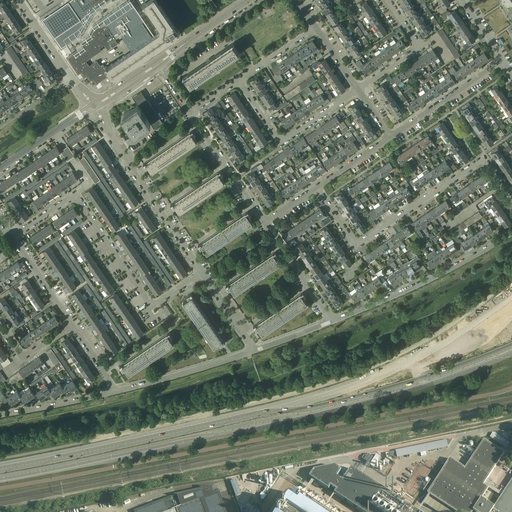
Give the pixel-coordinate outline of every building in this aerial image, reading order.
[(74,0),(70,0),(68,2),(79,17),(84,25),(88,19),(86,17),(74,0)] [(74,0),(86,17),(88,19),(90,15),(91,14),(89,11),(89,10),(82,0),(74,0)] [(89,0),(82,0),(89,10),(89,11),(91,14),(97,10),(96,9),(89,0)] [(96,0),(89,0),(96,9),(101,6),(96,0)] [(107,65),(105,66),(106,67),(107,69),(110,74),(113,78),(138,60),(139,62),(158,50),(160,48),(159,46),(164,43),(165,45),(170,41),(169,39),(173,37),(174,38),(175,37),(176,38),(180,34),(179,32),(179,31),(178,31),(178,30),(177,30),(176,30),(171,23),(155,0),(147,0),(143,3),(142,4),(143,6),(145,5),(159,27),(159,31),(157,33),(154,35),(146,40),(131,50),(108,66),(107,65)] [(146,40),(154,35),(130,0),(130,1),(120,7),(124,12),(119,16),(123,21),(115,26),(118,31),(117,32),(113,35),(115,37),(117,40),(122,37),(122,36),(124,35),(128,40),(125,41),(131,50),(146,40)] [(325,0),(319,5),(322,9),(329,5),(332,3),(330,1),(328,3),(326,0),(325,0)] [(359,6),(363,11),(370,6),(366,1),(364,3),(362,0),(356,4),(358,7),(359,6)] [(448,0),(443,0),(440,2),(442,5),(437,8),(440,13),(446,9),(445,6),(446,5),(447,6),(448,5),(447,4),(450,3),(448,0)] [(511,0),(500,0),(511,17),(511,0)] [(403,6),(406,11),(413,6),(410,1),(403,6)] [(68,2),(47,16),(67,44),(64,40),(75,33),(77,37),(84,25),(79,17),(68,2)] [(8,9),(5,4),(0,7),(0,9),(2,13),(8,9)] [(322,9),(326,14),(333,10),(329,5),(322,9)] [(373,11),(370,6),(363,11),(366,16),(373,11)] [(416,11),(413,6),(406,11),(410,15),(416,11)] [(120,7),(114,12),(117,17),(119,16),(124,12),(120,7)] [(6,18),(12,14),(8,9),(2,13),(6,18)] [(455,9),(452,11),(451,11),(451,12),(449,13),(447,11),(442,15),(445,19),(448,22),(451,19),(458,15),(455,9)] [(326,14),(329,19),(336,15),(333,10),(326,14)] [(377,16),(373,11),(366,16),(363,18),(367,23),(370,21),(377,16)] [(410,15),(413,21),(420,16),(416,11),(410,15)] [(114,12),(102,19),(113,35),(117,32),(118,31),(115,26),(123,21),(119,16),(117,17),(114,12)] [(15,19),(12,14),(6,18),(9,23),(15,19)] [(329,19),(332,24),(339,20),(340,20),(342,18),(341,16),(338,18),(336,15),(329,19)] [(462,19),(458,15),(451,19),(455,24),(462,19)] [(380,21),(377,16),(370,21),(373,26),(380,21)] [(423,21),(420,16),(413,21),(416,25),(423,21)] [(12,28),(19,24),(15,19),(9,23),(12,28)] [(102,19),(97,23),(99,25),(106,36),(101,39),(105,44),(108,49),(119,42),(117,40),(115,37),(113,35),(102,19)] [(455,24),(458,29),(465,24),(462,19),(455,24)] [(373,26),(376,31),(383,26),(380,21),(373,26)] [(416,25),(420,30),(427,26),(423,21),(416,25)] [(334,27),(338,32),(344,27),(341,22),(334,27)] [(22,29),(19,24),(12,28),(16,33),(22,29)] [(96,24),(92,26),(101,39),(106,36),(99,25),(97,26),(96,24)] [(420,30),(423,35),(430,31),(431,32),(433,31),(429,24),(427,26),(420,30)] [(468,29),(465,24),(458,29),(461,34),(468,29)] [(92,26),(89,32),(91,35),(100,48),(105,44),(101,39),(92,26)] [(387,31),(383,26),(376,31),(380,36),(387,31)] [(348,32),(344,27),(338,32),(341,37),(348,32)] [(461,34),(465,39),(472,34),(468,29),(461,34)] [(341,37),(344,42),(351,37),(348,32),(341,37)] [(75,33),(64,40),(67,44),(69,42),(77,37),(75,33)] [(470,43),(472,42),(472,43),(473,42),(472,41),(475,39),(472,34),(465,39),(467,42),(462,45),(465,50),(471,46),(470,43)] [(91,35),(85,39),(96,54),(101,50),(100,48),(91,35)] [(22,47),(24,45),(30,41),(27,36),(19,42),(22,47)] [(344,42),(348,47),(354,42),(351,37),(344,42)] [(395,42),(400,49),(405,45),(403,42),(406,40),(404,37),(401,39),(401,38),(395,42)] [(85,39),(80,42),(84,47),(91,58),(96,54),(85,39)] [(34,46),(30,41),(24,45),(28,50),(34,46)] [(312,41),(307,44),(312,51),(317,48),(312,41)] [(348,47),(351,52),(358,47),(361,45),(360,42),(356,45),(354,42),(348,47)] [(390,56),(395,52),(390,45),(388,42),(386,43),(388,45),(384,47),(385,49),(390,56)] [(395,52),(400,49),(395,42),(390,45),(395,52)] [(304,46),(302,47),(307,54),(312,51),(307,44),(307,43),(304,45),(304,46)] [(233,44),(184,77),(190,86),(239,52),(233,44)] [(31,55),(37,51),(34,46),(28,50),(31,55)] [(76,59),(72,62),(79,73),(82,72),(90,66),(89,66),(86,61),(91,58),(84,47),(78,51),(82,56),(76,59)] [(302,47),(297,51),(302,58),(307,54),(302,47)] [(351,52),(354,56),(361,52),(358,47),(351,52)] [(385,59),(390,56),(385,49),(381,52),(385,59)] [(438,58),(433,49),(427,53),(432,60),(434,63),(436,62),(435,60),(438,58)] [(34,60),(40,56),(37,51),(31,55),(34,60)] [(78,51),(73,54),(76,59),(82,56),(78,51)] [(297,61),(302,58),(297,51),(292,54),(297,61)] [(381,52),(376,56),(380,62),(385,59),(381,52)] [(484,52),(479,55),(483,62),(489,59),(484,52)] [(427,63),(432,60),(427,53),(422,56),(427,63)] [(292,54),(287,57),(292,64),(297,61),(292,54)] [(478,66),(483,62),(479,55),(474,59),(478,66)] [(40,56),(34,60),(38,65),(44,61),(40,56)] [(375,66),(380,62),(376,56),(371,59),(375,66)] [(422,56),(417,60),(422,67),(427,63),(422,56)] [(287,68),(292,64),(287,57),(282,61),(287,68)] [(319,63),(317,60),(311,64),(315,69),(319,66),(322,69),(328,64),(325,59),(319,63)] [(371,59),(366,62),(370,69),(375,66),(371,59)] [(474,59),(469,62),(473,69),(478,66),(474,59)] [(90,66),(82,72),(85,77),(88,75),(101,65),(97,60),(89,66),(90,66)] [(361,67),(363,68),(362,69),(363,70),(363,69),(365,72),(370,69),(366,62),(363,64),(359,60),(355,63),(359,68),(361,67)] [(417,70),(422,67),(417,60),(412,63),(417,70)] [(41,70),(47,66),(44,61),(38,65),(41,70)] [(282,61),(277,64),(282,71),(287,68),(282,61)] [(468,73),(473,69),(469,62),(464,66),(468,73)] [(412,63),(408,66),(412,73),(417,70),(412,63)] [(101,65),(88,75),(91,80),(94,78),(107,69),(106,67),(103,64),(101,65)] [(282,71),(277,64),(272,67),(276,73),(273,75),(278,82),(282,78),(279,73),(282,71)] [(325,74),(332,69),(333,68),(331,65),(330,66),(328,64),(322,69),(325,74)] [(44,75),(51,71),(47,66),(41,70),(44,75)] [(407,77),(412,73),(408,66),(403,70),(407,77)] [(455,74),(456,75),(455,76),(456,77),(457,76),(459,79),(464,76),(459,69),(456,71),(453,66),(448,69),(452,75),(455,74)] [(464,66),(459,69),(464,76),(468,73),(464,66)] [(3,67),(0,68),(0,73),(2,76),(4,80),(9,76),(7,73),(8,72),(5,68),(4,69),(3,67)] [(107,69),(94,78),(97,83),(99,82),(110,74),(107,69)] [(325,74),(328,79),(335,74),(332,69),(325,74)] [(403,70),(398,73),(402,80),(407,77),(403,70)] [(54,76),(51,71),(44,75),(48,80),(54,76)] [(404,82),(402,80),(398,73),(393,77),(398,85),(404,82)] [(339,79),(335,74),(328,79),(332,84),(339,79)] [(453,83),(455,82),(450,75),(445,78),(450,85),(450,87),(454,85),(453,83)] [(253,86),(260,81),(257,76),(250,80),(253,86)] [(445,89),(450,85),(445,78),(440,82),(445,89)] [(332,84),(335,89),(342,84),(339,79),(332,84)] [(264,86),(260,81),(253,86),(257,91),(264,86)] [(440,82),(435,85),(440,92),(445,89),(440,82)] [(27,86),(25,83),(22,85),(28,94),(33,90),(32,88),(30,85),(29,84),(27,86)] [(379,93),(386,88),(383,83),(376,88),(379,93)] [(345,89),(342,84),(335,89),(338,94),(345,89)] [(19,91),(23,97),(28,94),(22,85),(20,87),(22,89),(19,91)] [(435,95),(440,92),(435,85),(430,88),(435,95)] [(495,95),(501,90),(497,85),(491,89),(495,95)] [(260,96),(267,91),(264,86),(257,91),(260,96)] [(321,94),(324,93),(320,87),(315,90),(319,95),(315,97),(320,104),(325,100),(321,94)] [(390,93),(386,88),(379,93),(383,98),(390,93)] [(430,88),(425,92),(430,99),(435,95),(430,88)] [(495,95),(498,100),(505,96),(501,90),(495,95)] [(23,97),(19,91),(14,94),(18,100),(23,97)] [(231,101),(238,96),(234,91),(227,96),(231,101)] [(271,96),(267,91),(260,96),(264,101),(271,96)] [(132,97),(137,104),(145,98),(141,92),(132,97)] [(425,102),(430,99),(425,92),(420,95),(425,102)] [(383,98),(386,103),(393,98),(390,93),(383,98)] [(13,104),(18,100),(14,94),(9,98),(13,104)] [(420,95),(415,98),(420,105),(425,102),(420,95)] [(3,100),(8,107),(13,104),(9,98),(8,96),(3,100)] [(241,101),(238,96),(231,101),(234,106),(241,101)] [(267,106),(274,101),(271,96),(264,101),(267,106)] [(499,107),(502,105),(508,101),(505,96),(498,100),(500,103),(498,105),(499,107)] [(163,122),(146,97),(137,103),(138,105),(121,116),(134,134),(151,123),(154,128),(163,122)] [(315,107),(320,104),(315,97),(310,100),(315,107)] [(0,99),(0,105),(3,111),(8,107),(3,100),(2,98),(0,99)] [(396,103),(393,98),(386,103),(389,108),(396,103)] [(415,109),(420,105),(415,98),(410,102),(415,109)] [(281,100),(276,104),(274,101),(267,106),(270,111),(276,107),(278,109),(286,104),(284,102),(282,103),(281,100)] [(310,100),(306,104),(310,110),(315,107),(310,100)] [(234,106),(237,111),(244,106),(241,101),(234,106)] [(502,105),(506,111),(511,106),(508,101),(502,105)] [(351,112),(358,108),(355,102),(348,107),(351,112)] [(460,110),(462,113),(463,112),(465,115),(473,109),(472,107),(470,108),(468,105),(470,104),(468,102),(461,107),(462,109),(460,110)] [(389,108),(393,113),(400,108),(396,103),(389,108)] [(305,114),(310,110),(306,104),(301,107),(305,114)] [(247,111),(244,106),(237,111),(241,116),(247,111)] [(207,117),(214,112),(211,107),(204,112),(207,117)] [(301,107),(296,110),(300,117),(305,114),(301,107)] [(361,112),(358,108),(351,112),(354,117),(361,112)] [(403,113),(400,108),(393,113),(396,118),(403,113)] [(465,115),(469,120),(475,116),(477,114),(473,109),(465,115)] [(295,121),(300,117),(296,110),(291,114),(295,121)] [(241,116),(244,121),(251,116),(252,115),(250,112),(249,113),(247,111),(241,116)] [(216,115),(214,112),(207,117),(210,122),(217,117),(220,115),(219,114),(216,115)] [(291,124),(295,121),(291,114),(290,112),(285,116),(286,117),(291,124)] [(357,123),(358,122),(365,117),(361,112),(354,117),(353,118),(357,123)] [(342,119),(340,121),(338,119),(339,119),(338,118),(336,115),(330,119),(335,126),(338,124),(341,128),(346,125),(342,119)] [(254,121),(251,116),(244,121),(247,126),(254,121)] [(469,120),(472,125),(479,121),(475,116),(469,120)] [(210,122),(214,127),(221,122),(217,117),(210,122)] [(286,127),(291,124),(286,117),(281,120),(286,127)] [(368,122),(365,117),(358,122),(361,127),(368,122)] [(330,119),(325,122),(330,129),(335,126),(330,119)] [(247,126),(251,131),(258,126),(254,121),(247,126)] [(330,129),(325,122),(325,121),(322,123),(323,124),(320,126),(325,133),(330,129)] [(483,126),(479,121),(472,125),(476,131),(483,126)] [(224,127),(221,122),(214,127),(217,132),(224,127)] [(361,127),(365,132),(371,127),(368,122),(361,127)] [(446,127),(443,122),(440,123),(439,122),(435,124),(436,126),(440,132),(446,127)] [(87,125),(82,128),(87,135),(92,131),(87,125)] [(261,131),(258,126),(251,131),(254,136),(261,131)] [(320,126),(316,129),(320,136),(325,133),(320,126)] [(476,131),(480,136),(486,132),(483,126),(476,131)] [(217,132),(220,137),(228,132),(224,127),(217,132)] [(371,127),(365,132),(356,137),(358,140),(361,138),(360,138),(366,134),(368,137),(375,132),(371,127)] [(450,133),(446,127),(440,132),(436,134),(438,136),(442,134),(444,137),(450,133)] [(81,139),(87,135),(82,128),(77,132),(81,139)] [(315,139),(320,136),(316,129),(311,132),(315,139)] [(196,135),(193,130),(189,133),(190,134),(148,162),(147,161),(143,164),(146,168),(148,167),(152,172),(197,141),(194,136),(196,135)] [(254,136),(257,141),(264,136),(261,131),(254,136)] [(77,132),(72,135),(77,142),(81,139),(77,132)] [(231,137),(228,132),(220,137),(224,142),(231,137)] [(311,132),(306,136),(310,143),(315,139),(311,132)] [(490,137),(486,132),(480,136),(483,141),(490,137)] [(423,139),(427,145),(429,147),(432,145),(431,144),(433,142),(427,133),(424,135),(425,137),(423,139)] [(444,137),(447,142),(454,138),(450,133),(444,137)] [(357,148),(355,145),(356,145),(355,144),(354,142),(356,140),(352,134),(348,138),(351,142),(348,145),(352,151),(357,148)] [(72,145),(77,142),(72,135),(67,138),(72,145)] [(268,141),(264,136),(257,141),(261,146),(268,141)] [(224,142),(227,147),(234,142),(231,137),(224,142)] [(304,149),(309,146),(303,137),(298,141),(303,148),(304,149)] [(490,137),(483,141),(487,147),(494,142),(490,137)] [(446,147),(449,145),(451,148),(457,143),(454,138),(447,142),(444,145),(446,147)] [(422,148),(427,145),(423,139),(417,142),(422,148)] [(102,147),(99,141),(92,146),(96,151),(102,147)] [(298,151),(303,148),(298,141),(293,144),(298,151)] [(238,147),(234,142),(227,147),(231,152),(238,147)] [(417,142),(412,146),(416,152),(422,148),(417,142)] [(451,148),(454,153),(461,149),(457,143),(451,148)] [(293,154),(298,151),(293,144),(288,148),(293,154)] [(348,155),(352,151),(348,145),(343,148),(348,155)] [(60,151),(56,146),(51,149),(56,156),(61,152),(60,151)] [(411,156),(416,152),(412,146),(407,149),(411,156)] [(106,151),(102,147),(96,151),(99,156),(106,151)] [(231,152),(234,157),(241,152),(238,147),(231,152)] [(491,153),(495,158),(501,154),(496,147),(490,151),(492,153),(491,153)] [(288,158),(293,154),(288,148),(283,151),(288,158)] [(343,148),(338,151),(343,158),(348,155),(343,148)] [(46,153),(51,159),(56,156),(51,149),(46,153)] [(407,149),(401,153),(406,159),(411,156),(407,149)] [(465,154),(461,149),(454,153),(458,159),(465,154)] [(109,156),(106,151),(99,156),(102,161),(109,156)] [(283,151),(278,154),(283,161),(288,158),(283,151)] [(338,162),(343,158),(338,151),(333,155),(338,162)] [(243,155),(241,152),(234,157),(237,162),(245,156),(244,154),(243,155)] [(46,163),(51,159),(46,153),(41,156),(46,163)] [(400,163),(406,159),(401,153),(396,157),(394,159),(397,162),(399,161),(400,163)] [(279,164),(283,161),(278,154),(274,158),(279,164)] [(465,154),(458,159),(462,164),(468,159),(465,154)] [(505,159),(501,154),(495,158),(499,163),(505,159)] [(326,155),(321,159),(328,168),(333,165),(328,158),(326,155)] [(333,155),(328,158),(333,165),(338,162),(333,155)] [(41,166),(46,163),(41,156),(36,159),(41,166)] [(102,161),(106,166),(112,162),(109,156),(102,161)] [(274,158),(268,161),(273,168),(279,164),(274,158)] [(36,169),(41,166),(36,159),(31,163),(36,169)] [(499,163),(502,169),(509,164),(505,159),(499,163)] [(444,170),(450,166),(445,160),(440,164),(444,170)] [(268,171),(273,168),(268,161),(264,165),(268,171)] [(389,161),(384,165),(388,171),(394,167),(395,169),(397,167),(394,163),(392,165),(389,161)] [(112,162),(106,166),(105,167),(108,172),(115,167),(112,162)] [(31,173),(36,169),(31,163),(26,166),(31,173)] [(321,163),(316,166),(320,173),(326,170),(321,163)] [(439,174),(444,170),(440,164),(435,167),(439,174)] [(511,169),(509,164),(502,169),(506,174),(511,169)] [(390,174),(388,171),(384,165),(379,169),(383,175),(385,178),(390,174)] [(26,176),(31,173),(26,166),(21,170),(26,176)] [(259,169),(257,166),(256,166),(251,169),(253,172),(247,176),(250,181),(257,176),(258,176),(256,173),(260,170),(259,170),(259,169)] [(315,177),(320,173),(316,166),(311,170),(315,177)] [(118,172),(115,167),(108,172),(112,177),(118,172)] [(435,167),(429,171),(434,177),(439,174),(435,167)] [(424,175),(428,181),(434,177),(429,171),(427,168),(422,172),(424,175)] [(378,178),(383,175),(379,169),(373,172),(378,178)] [(21,180),(26,176),(21,170),(16,173),(20,179),(21,180)] [(67,174),(68,176),(73,183),(78,180),(72,170),(67,174)] [(311,170),(306,173),(311,180),(315,177),(311,170)] [(223,175),(220,171),(216,173),(217,174),(175,203),(175,202),(171,204),(174,209),(176,207),(180,213),(225,182),(221,176),(223,175)] [(20,179),(16,173),(16,172),(11,176),(15,182),(20,179)] [(118,172),(112,177),(115,182),(122,177),(118,172)] [(372,182),(378,178),(373,172),(368,176),(372,182)] [(306,183),(311,180),(306,173),(301,177),(306,183)] [(488,177),(487,178),(484,173),(478,177),(484,186),(491,181),(488,177)] [(424,175),(419,178),(423,185),(425,183),(426,184),(429,182),(428,181),(424,175)] [(10,186),(15,182),(11,176),(6,179),(10,186)] [(70,185),(73,183),(68,176),(63,180),(68,187),(70,185)] [(261,181),(257,176),(250,181),(254,186),(261,181)] [(367,186),(372,182),(368,176),(363,180),(367,186)] [(125,182),(122,177),(115,182),(119,187),(125,182)] [(301,177),(296,180),(301,187),(306,183),(301,177)] [(478,177),(473,181),(477,187),(480,185),(482,188),(485,186),(484,186),(478,177)] [(419,178),(413,182),(412,180),(409,181),(412,186),(415,185),(417,189),(423,185),(419,178)] [(1,182),(5,189),(10,186),(6,179),(1,182)] [(58,183),(63,190),(68,187),(63,180),(58,183)] [(296,190),(301,187),(296,180),(291,183),(296,190)] [(362,189),(367,186),(363,180),(357,183),(362,189)] [(254,186),(257,191),(264,186),(261,181),(254,186)] [(473,181),(468,184),(472,191),(477,187),(473,181)] [(125,182),(119,187),(122,192),(129,187),(125,182)] [(411,193),(411,192),(413,190),(407,182),(405,184),(407,187),(404,188),(402,186),(399,187),(406,197),(411,193)] [(58,193),(63,190),(58,183),(53,187),(58,193)] [(291,183),(286,187),(291,194),(296,190),(291,183)] [(356,193),(362,189),(357,183),(352,187),(356,193)] [(467,194),(472,191),(468,184),(463,188),(467,194)] [(267,191),(264,186),(257,191),(261,196),(267,191)] [(53,187),(48,190),(53,197),(58,193),(53,187)] [(96,192),(93,187),(86,191),(90,196),(96,192)] [(132,192),(129,187),(122,192),(125,196),(132,192)] [(286,197),(291,194),(286,187),(281,190),(286,197)] [(399,192),(396,194),(400,200),(406,197),(399,187),(397,189),(399,192)] [(463,188),(457,192),(461,198),(467,194),(463,188)] [(48,200),(53,197),(48,190),(43,193),(48,200)] [(269,194),(267,191),(261,196),(264,201),(271,196),(273,194),(272,192),(269,194)] [(338,201),(345,197),(341,191),(335,196),(338,201)] [(96,192),(90,196),(93,201),(100,197),(96,192)] [(129,201),(135,197),(132,192),(125,196),(129,201)] [(456,202),(461,198),(457,192),(452,195),(452,196),(450,198),(454,204),(456,202)] [(43,203),(48,200),(43,193),(38,197),(43,203)] [(395,204),(400,200),(396,194),(391,198),(395,204)] [(487,207),(490,205),(496,200),(493,195),(484,201),(487,207)] [(274,201),(271,196),(264,201),(267,206),(274,201)] [(19,202),(15,197),(9,201),(12,206),(19,202)] [(43,203),(38,197),(34,200),(38,207),(43,203)] [(103,202),(100,197),(93,201),(96,206),(103,202)] [(139,202),(135,197),(129,201),(132,206),(139,202)] [(348,202),(345,197),(338,201),(342,207),(348,202)] [(384,211),(390,207),(385,201),(384,198),(380,201),(382,203),(380,205),(384,211)] [(390,207),(395,204),(391,198),(385,201),(390,207)] [(440,203),(445,210),(450,206),(452,204),(450,200),(447,202),(446,200),(440,203)] [(500,206),(496,200),(490,205),(494,210),(500,206)] [(22,207),(19,202),(12,206),(15,211),(22,207)] [(103,202),(96,206),(100,211),(106,207),(103,202)] [(342,207),(346,212),(352,208),(355,206),(353,204),(350,205),(348,202),(342,207)] [(439,213),(445,210),(440,203),(435,207),(439,213)] [(379,215),(384,211),(380,205),(375,208),(379,215)] [(497,215),(504,211),(500,206),(494,210),(497,215)] [(19,216),(25,212),(22,207),(15,211),(19,216)] [(74,207),(69,211),(73,217),(78,214),(74,207)] [(110,212),(106,207),(100,211),(103,216),(110,212)] [(139,217),(146,212),(143,207),(136,212),(139,217)] [(430,210),(434,217),(439,213),(435,207),(430,210)] [(327,213),(324,210),(323,211),(321,208),(320,208),(319,208),(317,209),(318,210),(315,212),(319,218),(325,214),(327,213)] [(356,213),(352,208),(346,212),(349,217),(356,213)] [(374,218),(379,215),(375,208),(369,212),(374,218)] [(430,210),(424,214),(429,220),(434,217),(430,210)] [(68,221),(73,217),(69,211),(63,214),(68,221)] [(249,217),(251,216),(248,211),(244,214),(245,215),(203,243),(202,242),(198,245),(201,249),(203,248),(204,250),(205,250),(207,253),(252,222),(249,217)] [(507,216),(504,211),(497,215),(501,221),(507,216)] [(29,217),(25,212),(19,216),(22,221),(29,217)] [(110,212),(103,216),(107,221),(113,217),(110,212)] [(146,212),(139,217),(143,222),(149,217),(146,212)] [(314,222),(319,218),(315,212),(310,215),(314,222)] [(349,217),(353,222),(359,218),(356,213),(349,217)] [(63,224),(68,221),(63,214),(59,217),(63,224)] [(429,220),(424,214),(419,218),(423,224),(426,228),(429,226),(426,222),(429,220)] [(310,215),(304,219),(309,225),(314,222),(310,215)] [(507,216),(501,221),(505,226),(511,222),(507,216)] [(58,228),(63,224),(59,217),(54,221),(58,228)] [(117,222),(113,217),(107,221),(110,226),(117,222)] [(149,217),(143,222),(146,227),(153,222),(149,217)] [(363,224),(359,218),(353,222),(355,226),(356,228),(363,224)] [(426,228),(423,224),(419,218),(413,222),(414,222),(419,230),(422,228),(423,230),(426,228)] [(304,229),(309,225),(304,219),(299,223),(302,226),(304,229)] [(117,222),(110,226),(113,231),(120,226),(117,222)] [(156,226),(153,222),(146,227),(144,229),(147,234),(156,227),(156,226)] [(414,222),(411,224),(418,233),(420,231),(419,230),(414,222)] [(51,223),(46,226),(50,233),(55,230),(51,223)] [(294,226),(298,233),(304,229),(302,226),(299,223),(294,226)] [(363,224),(356,228),(360,233),(366,229),(363,224)] [(414,230),(410,224),(407,226),(402,229),(406,236),(414,230)] [(483,227),(488,234),(493,230),(489,224),(483,227)] [(50,233),(46,226),(40,230),(45,237),(50,233)] [(298,233),(294,226),(289,230),(293,236),(298,233)] [(330,231),(327,226),(320,230),(324,235),(330,231)] [(488,234),(483,227),(478,231),(482,237),(488,234)] [(75,229),(68,234),(71,239),(78,234),(75,229)] [(119,239),(125,234),(122,229),(115,234),(119,239)] [(401,239),(406,236),(402,229),(397,233),(401,239)] [(45,237),(40,230),(35,233),(40,240),(45,237)] [(283,237),(284,239),(286,238),(287,240),(293,236),(289,230),(283,234),(284,235),(283,237)] [(327,240),(334,236),(330,231),(324,235),(326,238),(322,240),(324,243),(327,240)] [(482,237),(478,231),(473,235),(477,241),(482,237)] [(40,240),(35,233),(31,237),(35,243),(40,240)] [(153,237),(157,243),(164,238),(160,233),(153,237)] [(401,239),(397,233),(391,237),(396,243),(401,239)] [(82,239),(78,234),(71,239),(75,244),(82,239)] [(129,239),(125,234),(119,239),(122,244),(129,239)] [(477,241),(473,235),(468,238),(472,245),(477,241)] [(337,242),(334,236),(327,240),(324,243),(326,246),(329,243),(331,246),(337,242)] [(390,247),(396,243),(391,237),(386,240),(390,247)] [(167,243),(164,238),(157,243),(160,247),(167,243)] [(472,245),(468,238),(462,242),(466,248),(472,245)] [(82,239),(75,244),(78,249),(85,244),(82,239)] [(125,249),(132,244),(129,239),(122,244),(125,249)] [(390,247),(386,240),(381,244),(385,250),(390,247)] [(305,248),(302,242),(295,247),(299,252),(305,248)] [(341,247),(337,242),(331,246),(335,251),(341,247)] [(167,243),(160,247),(164,252),(170,248),(167,243)] [(453,243),(448,246),(452,253),(458,249),(453,243)] [(88,249),(85,244),(78,249),(81,254),(87,250),(88,249)] [(135,249),(132,244),(125,249),(129,254),(135,249)] [(380,254),(385,250),(381,244),(375,248),(380,254)] [(441,248),(443,250),(447,256),(452,253),(448,246),(445,248),(444,246),(441,248)] [(46,256),(53,252),(49,247),(43,251),(46,256)] [(345,252),(341,247),(335,251),(331,254),(333,256),(336,254),(338,257),(345,252)] [(174,253),(170,248),(164,252),(167,257),(174,253)] [(309,253),(305,248),(299,252),(303,257),(309,253)] [(380,254),(375,248),(370,251),(374,258),(380,254)] [(132,259),(139,254),(135,249),(129,254),(132,259)] [(81,254),(84,259),(91,255),(87,250),(81,254)] [(436,264),(441,260),(437,254),(434,250),(429,253),(436,264)] [(447,256),(443,250),(437,254),(441,260),(447,256)] [(276,258),(278,256),(275,251),(271,254),(272,255),(230,283),(226,285),(229,290),(231,288),(235,293),(280,263),(276,258)] [(369,261),(374,258),(370,251),(365,255),(369,261)] [(56,257),(53,252),(46,256),(50,261),(56,257)] [(303,257),(306,263),(313,258),(311,256),(313,255),(311,252),(309,253),(303,257)] [(348,258),(345,252),(338,257),(342,262),(348,258)] [(174,253),(167,257),(170,262),(177,258),(174,253)] [(426,261),(431,267),(436,264),(429,253),(427,255),(429,259),(426,261)] [(142,259),(139,254),(132,259),(136,264),(142,259)] [(94,260),(91,255),(84,259),(87,265),(94,260)] [(411,264),(415,270),(421,266),(423,264),(418,256),(410,262),(411,264)] [(53,266),(60,262),(56,257),(50,261),(53,266)] [(180,263),(177,258),(170,262),(174,267),(180,263)] [(316,264),(313,258),(306,263),(310,268),(316,264)] [(346,267),(352,263),(348,258),(342,262),(346,267)] [(139,269),(146,264),(142,259),(136,264),(139,269)] [(87,265),(91,269),(98,265),(94,260),(87,265)] [(18,272),(23,269),(18,261),(13,264),(18,272)] [(63,267),(60,262),(53,266),(56,271),(63,267)] [(180,270),(184,268),(180,263),(174,267),(177,272),(180,270)] [(18,272),(13,264),(8,267),(13,275),(18,272)] [(149,269),(146,264),(139,269),(142,274),(149,269)] [(314,273),(320,269),(316,264),(310,268),(314,273)] [(410,274),(415,270),(411,264),(406,267),(410,274)] [(101,270),(98,265),(91,269),(94,275),(101,270)] [(405,277),(410,274),(406,267),(404,265),(399,269),(405,277)] [(13,275),(8,267),(3,271),(8,279),(13,275)] [(60,276),(67,272),(63,267),(56,271),(60,276)] [(187,273),(184,268),(180,270),(177,272),(181,277),(187,273)] [(142,274),(145,279),(152,275),(148,270),(149,269),(142,274)] [(324,274),(320,269),(314,273),(317,279),(324,274)] [(393,272),(399,281),(405,277),(399,269),(393,272)] [(94,275),(97,279),(104,275),(101,270),(94,275)] [(8,279),(3,271),(0,272),(0,277),(3,282),(8,279)] [(70,276),(67,272),(60,276),(63,281),(70,276)] [(393,272),(388,276),(394,285),(399,281),(393,272)] [(327,280),(324,274),(317,279),(321,284),(327,280)] [(108,280),(104,275),(97,279),(101,284),(108,280)] [(155,280),(152,275),(145,279),(148,284),(155,280)] [(73,281),(70,276),(63,281),(66,286),(73,281)] [(383,283),(378,276),(373,280),(377,286),(383,283)] [(22,284),(25,289),(31,285),(28,280),(22,284)] [(111,285),(108,280),(101,284),(104,289),(111,285)] [(158,285),(155,280),(148,284),(152,289),(158,285)] [(325,289),(331,285),(327,280),(321,284),(325,289)] [(372,290),(377,286),(373,280),(367,283),(372,290)] [(70,291),(77,286),(73,281),(66,286),(70,291)] [(331,285),(325,289),(328,295),(335,290),(333,288),(336,286),(334,283),(331,285)] [(366,294),(372,290),(367,283),(362,287),(366,294)] [(34,290),(31,285),(25,289),(28,294),(34,290)] [(114,290),(111,285),(104,289),(108,294),(114,290)] [(162,290),(158,285),(152,289),(155,294),(162,290)] [(364,296),(365,296),(367,295),(367,294),(366,294),(362,287),(357,291),(361,297),(364,296)] [(1,295),(2,297),(3,297),(11,292),(9,289),(1,295)] [(79,289),(72,294),(75,299),(82,294),(79,289)] [(32,299),(38,295),(34,290),(28,294),(32,299)] [(338,296),(335,290),(328,295),(332,300),(338,296)] [(356,301),(361,297),(357,291),(351,295),(356,301)] [(306,297),(303,292),(299,295),(300,296),(258,324),(257,323),(253,326),(256,330),(259,329),(262,334),(307,303),(304,298),(306,297)] [(75,299),(78,304),(85,299),(87,297),(84,293),(82,294),(75,299)] [(105,302),(110,298),(113,302),(120,297),(116,293),(110,297),(109,296),(104,300),(105,302)] [(188,298),(183,302),(214,347),(219,343),(221,346),(225,343),(223,339),(221,340),(193,298),(194,297),(191,293),(187,296),(188,298)] [(41,300),(38,295),(32,299),(35,304),(41,300)] [(342,301),(338,296),(332,300),(336,306),(342,301)] [(123,302),(120,297),(113,302),(116,307),(123,302)] [(89,304),(85,299),(78,304),(82,309),(89,304)] [(41,300),(35,304),(39,309),(45,305),(41,300)] [(10,306),(7,302),(1,305),(4,310),(10,306)] [(127,307),(123,302),(116,307),(120,312),(127,307)] [(85,314),(92,309),(89,304),(82,309),(85,314)] [(8,315),(13,312),(10,306),(4,310),(8,315)] [(130,312),(127,307),(120,312),(123,317),(130,312)] [(95,314),(92,309),(85,314),(89,319),(95,314)] [(11,320),(17,316),(13,312),(8,315),(6,316),(8,319),(9,318),(11,320)] [(134,318),(130,312),(123,317),(127,322),(134,318)] [(99,319),(95,314),(89,319),(92,324),(99,319)] [(17,316),(11,320),(14,326),(16,328),(24,323),(19,315),(17,316)] [(55,315),(50,319),(54,325),(59,321),(55,315)] [(137,322),(134,318),(127,322),(130,327),(137,322)] [(49,328),(54,325),(50,319),(45,322),(49,328)] [(95,329),(102,324),(99,319),(92,324),(95,329)] [(40,325),(44,331),(49,328),(45,322),(40,325)] [(140,327),(137,322),(130,327),(134,332),(140,327)] [(106,329),(102,324),(95,329),(99,334),(105,330),(106,329)] [(39,335),(44,331),(40,325),(35,329),(39,335)] [(140,327),(134,332),(137,337),(144,332),(140,327)] [(30,332),(34,338),(39,335),(35,329),(30,332)] [(101,339),(108,335),(105,330),(99,334),(98,334),(101,339)] [(29,341),(34,338),(30,332),(25,335),(29,341)] [(124,363),(120,366),(123,371),(125,369),(128,374),(174,343),(170,338),(172,337),(169,332),(166,335),(166,336),(124,364),(124,363)] [(29,341),(25,335),(20,339),(24,345),(29,341)] [(111,340),(108,335),(101,339),(105,344),(111,340)] [(61,342),(64,347),(71,342),(72,341),(71,339),(70,340),(68,337),(61,342)] [(115,345),(111,340),(105,344),(108,349),(115,345)] [(75,347),(71,342),(64,347),(68,352),(75,347)] [(117,343),(115,345),(108,349),(111,355),(121,348),(117,343)] [(71,357),(78,352),(75,347),(68,352),(71,357)] [(81,357),(78,352),(71,357),(75,362),(81,357)] [(44,363),(39,356),(34,360),(39,366),(44,363)] [(78,367),(85,362),(81,357),(75,362),(78,367)] [(34,370),(39,366),(34,360),(29,363),(34,370)] [(88,367),(85,362),(78,367),(81,372),(88,367)] [(29,373),(34,370),(29,363),(24,366),(29,373)] [(61,363),(56,367),(59,371),(64,368),(61,363)] [(24,377),(29,373),(24,366),(19,370),(24,377)] [(59,371),(56,367),(51,370),(52,372),(54,375),(59,371)] [(92,372),(88,367),(81,372),(85,377),(92,372)] [(95,377),(92,372),(85,377),(90,384),(94,381),(93,379),(95,377)] [(77,388),(72,380),(67,384),(72,391),(77,388)] [(60,394),(64,391),(65,391),(62,387),(59,383),(54,386),(60,394)] [(67,395),(72,391),(67,384),(62,387),(65,391),(64,391),(67,395)] [(47,396),(51,393),(52,393),(49,390),(46,385),(41,389),(47,396)] [(25,392),(30,399),(35,396),(29,386),(24,390),(25,392)] [(54,397),(60,394),(54,386),(49,390),(52,393),(51,393),(54,397)] [(41,400),(47,396),(41,389),(36,392),(41,400)] [(17,401),(22,398),(20,395),(17,391),(12,394),(17,401)] [(30,399),(25,392),(20,395),(22,398),(25,402),(30,399)] [(5,395),(12,405),(17,401),(12,394),(11,393),(8,395),(7,394),(5,395)] [(492,433),(489,437),(501,444),(503,439),(492,433)] [(511,511),(511,479),(494,507),(481,499),(488,488),(483,485),(504,453),(483,440),(465,469),(449,459),(427,493),(456,511),(472,511),(473,511),(474,510),(476,511),(511,511)] [(398,461),(448,451),(448,448),(446,441),(396,452),(398,459),(398,461)] [(374,459),(368,455),(364,460),(370,464),(374,459)] [(336,491),(334,494),(361,511),(417,511),(351,468),(342,481),(337,477),(341,471),(334,466),(313,471),(309,477),(328,490),(330,487),(336,491)] [(236,497),(241,495),(235,480),(230,482),(236,497)] [(134,511),(225,511),(219,494),(213,495),(211,492),(205,493),(204,490),(176,496),(181,508),(176,509),(171,497),(134,511)] [(311,495),(323,503),(325,499),(313,491),(311,495)] [(328,511),(300,493),(293,495),(282,511),(328,511)]
